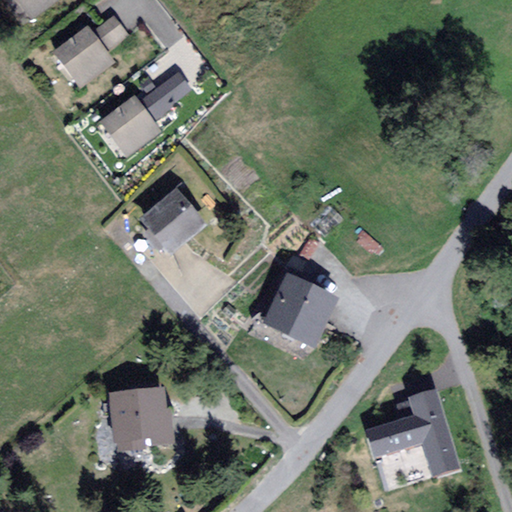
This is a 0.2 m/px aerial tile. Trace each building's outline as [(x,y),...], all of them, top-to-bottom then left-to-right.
[(18,0),(32,18),(56,0),(18,0)] [(126,36),(115,22),(94,38),(89,32),(59,54),(82,85),(111,63),(104,53),(126,36)] [(190,92),(179,78),(142,108),(136,100),(105,125),(129,156),(160,132),(152,122),(190,92)] [(143,224),(172,258),(209,226),(180,192),(143,224)] [(341,298),(289,274),(266,323),(318,347),(341,298)] [(164,392),(110,397),(116,453),(170,447),(164,392)] [(456,469),(435,396),(402,406),(407,423),(372,433),(378,458),(426,445),(434,475),(456,469)]
